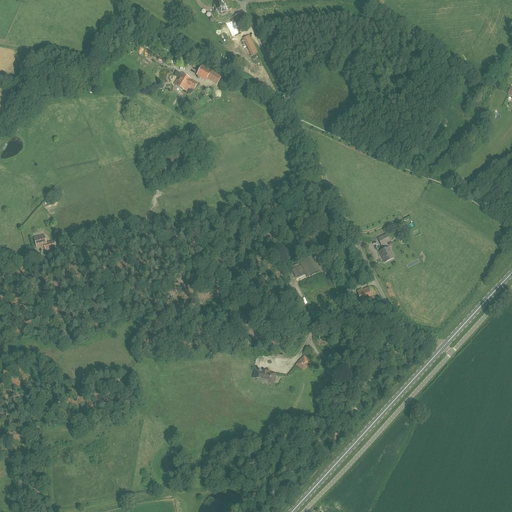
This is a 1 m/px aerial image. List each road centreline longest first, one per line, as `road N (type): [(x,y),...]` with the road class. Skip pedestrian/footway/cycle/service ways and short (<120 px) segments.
road 1 (unclassified): [(443,347),(395,324),(292,107)]
road 2 (secondary): [(287,511),(443,347)]
road 3 (unclassified): [(304,511),(451,353)]
road 4 (track): [(310,341),(324,373),(318,438),(241,511)]
road 5 (unclassified): [(292,107),(117,0)]
